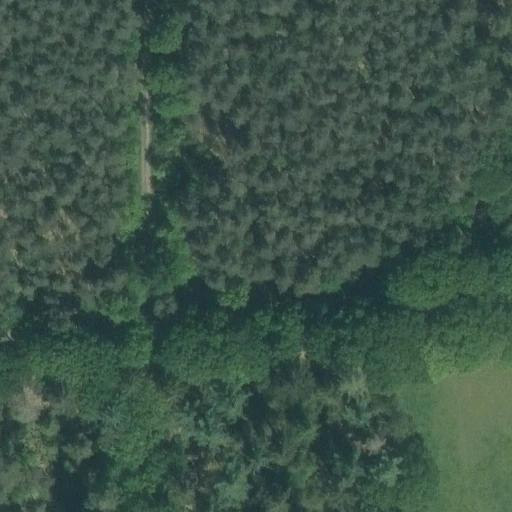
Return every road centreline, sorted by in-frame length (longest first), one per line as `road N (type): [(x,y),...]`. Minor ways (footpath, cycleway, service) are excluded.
road 1 (track): [(147,315),(511,287)]
road 2 (track): [(155,0),(147,315)]
road 3 (track): [(150,511),(147,315)]
road 4 (track): [(147,315),(0,326)]
